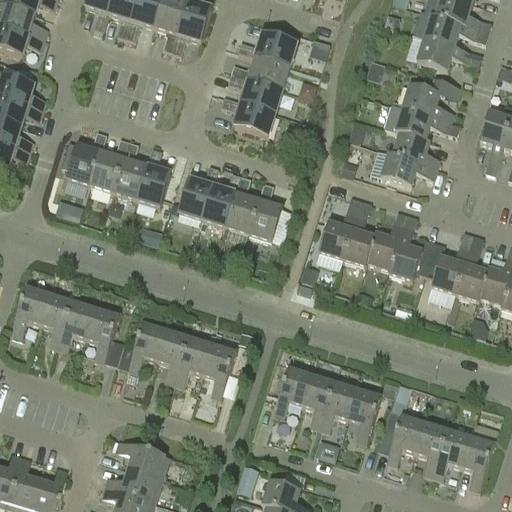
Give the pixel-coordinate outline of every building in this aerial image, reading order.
[(1,0),(0,3),(0,10),(35,22),(38,12),(54,17),(57,6),(37,0),(1,0)] [(103,39),(114,0),(88,0),(84,14),(100,19),(95,36),(103,39)] [(139,0),(114,0),(103,39),(105,39),(110,22),(123,26),(117,44),(126,46),(139,0)] [(161,0),(139,0),(126,46),(137,50),(142,32),(155,36),(165,1),(161,0)] [(415,18),(405,16),(408,0),(392,0),(388,30),(413,34),(415,18)] [(503,0),(444,0),(444,1),(475,11),(478,0),(482,0),(501,6),(503,0)] [(189,8),(165,1),(155,36),(169,40),(163,58),(173,61),(189,8)] [(475,11),(444,1),(437,24),(490,41),(493,31),(471,24),(475,11)] [(212,15),(189,8),(173,61),(182,64),(188,46),(202,50),(212,15)] [(0,33),(44,48),(47,36),(32,32),(35,22),(0,10),(0,33)] [(433,23),(426,46),(456,56),(460,43),(487,52),(490,41),(437,24),(433,23)] [(0,56),(22,64),(25,53),(40,58),(44,48),(0,33),(0,56)] [(241,50),(238,59),(290,75),(297,51),(263,41),(259,55),(241,50)] [(456,56),(426,46),(419,70),(449,79),(453,66),(466,70),(466,71),(478,75),(482,63),(470,59),(469,60),(456,56)] [(234,73),(231,82),(283,98),(290,75),(238,59),(256,65),(252,78),(234,73)] [(511,75),(501,73),(494,96),(511,101),(511,75)] [(0,104),(42,118),(45,108),(30,103),(34,93),(29,91),(32,78),(18,74),(14,87),(0,82),(0,104)] [(283,98),(231,82),(228,91),(246,96),(242,110),(276,121),(283,98)] [(299,99),(318,100),(318,83),(300,82),(299,99)] [(433,87),(429,98),(411,92),(404,116),(452,131),(455,121),(437,115),(441,104),(458,110),(462,96),(433,87)] [(0,127),(21,134),(24,124),(39,129),(42,118),(0,104),(0,127)] [(276,121),(242,110),(224,105),(221,114),(239,120),(234,133),(268,144),(276,121)] [(460,133),(452,131),(404,116),(397,139),(400,140),(427,149),(431,136),(457,144),(460,133)] [(505,157),(511,133),(511,125),(490,119),(481,149),(494,153),(486,180),(497,183),(505,157)] [(359,150),(364,129),(353,126),(348,147),(359,150)] [(0,127),(0,150),(29,160),(33,149),(18,144),(21,134),(0,127)] [(97,139),(91,157),(76,153),(66,187),(89,194),(99,160),(101,160),(107,143),(97,139)] [(400,140),(394,162),(438,176),(441,166),(427,162),(431,150),(427,149),(400,140)] [(99,160),(89,194),(112,201),(128,149),(120,146),(114,164),(101,160),(99,160)] [(128,149),(112,201),(135,208),(146,174),(133,170),(139,152),(128,149)] [(0,173),(8,176),(11,165),(26,170),(29,160),(0,150),(0,173)] [(146,174),(135,208),(158,215),(169,181),(156,177),(162,159),(151,156),(146,174)] [(390,161),(389,162),(379,159),(376,168),(387,171),(382,185),(412,195),(416,181),(434,187),(438,176),(394,162),(390,161)] [(345,168),(341,182),(353,185),(357,172),(345,168)] [(208,173),(203,192),(189,187),(179,221),(202,228),(217,176),(208,173)] [(219,176),(217,176),(202,228),(225,235),(241,183),(232,180),(226,198),(213,195),(219,176)] [(250,186),(241,183),(225,235),(248,242),(258,208),(245,204),(250,186)] [(264,190),(258,208),(248,242),(272,249),(282,215),(268,211),(273,193),(264,190)] [(352,205),(347,220),(343,233),(329,229),(319,259),(343,267),(362,208),(352,205)] [(56,222),(75,228),(80,214),(61,208),(56,222)] [(362,208),(343,267),(366,274),(367,270),(376,243),(363,239),(372,211),(362,208)] [(377,239),(376,243),(367,270),(390,277),(407,222),(398,219),(390,243),(377,239)] [(407,222),(390,277),(389,281),(413,288),(415,280),(425,283),(435,251),(425,248),(422,258),(408,253),(417,225),(407,222)] [(444,253),(435,251),(425,283),(434,285),(431,294),(455,302),(474,243),(465,240),(456,268),(441,264),(444,253)] [(485,246),(474,243),(455,302),(478,309),(480,305),(488,278),(476,274),(485,246)] [(489,274),(488,278),(480,305),(503,312),(511,284),(511,253),(503,278),(489,274)] [(511,284),(503,312),(502,316),(511,319),(511,284)] [(40,333),(49,298),(26,291),(10,341),(22,345),(27,329),(40,333)] [(72,305),(49,298),(40,333),(53,337),(48,353),(58,356),(72,305)] [(96,313),(72,305),(58,356),(67,359),(72,343),(85,347),(96,313)] [(96,313),(85,347),(99,351),(94,367),(104,370),(119,320),(96,313)] [(143,328),(135,355),(124,352),(117,374),(138,381),(143,365),(156,369),(166,335),(143,328)] [(190,342),(166,335),(156,369),(170,373),(165,389),(174,392),(190,342)] [(213,349),(190,342),(174,392),(184,395),(189,379),(202,383),(213,349)] [(213,349),(202,383),(216,387),(211,403),(221,406),(236,356),(213,349)] [(301,413),(312,379),(289,372),(273,422),(284,426),(289,410),(301,413)] [(335,386),(312,379),(301,413),(315,418),(310,433),(320,436),(335,386)] [(335,386),(320,436),(329,439),(334,423),(347,428),(359,393),(335,386)] [(382,400),(359,393),(347,428),(361,432),(356,448),(366,451),(382,400)] [(415,462),(426,427),(402,419),(386,470),(397,474),(402,458),(415,462)] [(426,427),(415,462),(428,466),(423,482),(433,485),(449,434),(426,427)] [(471,441),(449,434),(433,485),(443,488),(448,472),(461,476),(471,441)] [(471,441),(461,476),(474,480),(469,496),(479,499),(495,448),(471,441)] [(206,466),(210,452),(184,444),(180,459),(206,466)] [(323,445),(318,462),(334,467),(340,451),(323,445)] [(127,478),(161,488),(168,465),(117,449),(114,460),(131,465),(127,478)] [(0,476),(0,511),(4,511),(19,465),(9,461),(4,478),(0,476)] [(29,468),(19,465),(4,511),(29,511),(38,488),(24,484),(29,468)] [(51,492),(38,488),(29,511),(54,511),(65,479),(56,476),(51,492)] [(161,488),(127,478),(123,491),(106,486),(103,496),(154,511),(161,488)] [(255,488),(242,484),(238,496),(252,500),(255,488)] [(295,511),(300,499),(270,489),(262,511),(295,511)] [(153,511),(154,511),(103,496),(100,506),(117,511),(116,511),(153,511)]
